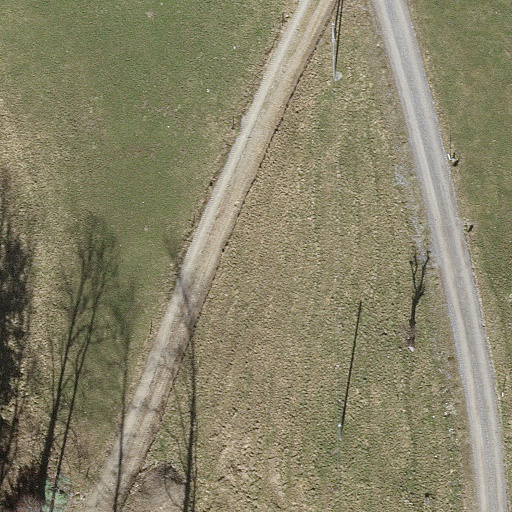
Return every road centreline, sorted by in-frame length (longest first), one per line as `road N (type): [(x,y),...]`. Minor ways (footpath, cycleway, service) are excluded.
road 1 (track): [(317,0),(98,511)]
road 2 (unclassified): [(499,511),(492,356),(385,0)]
